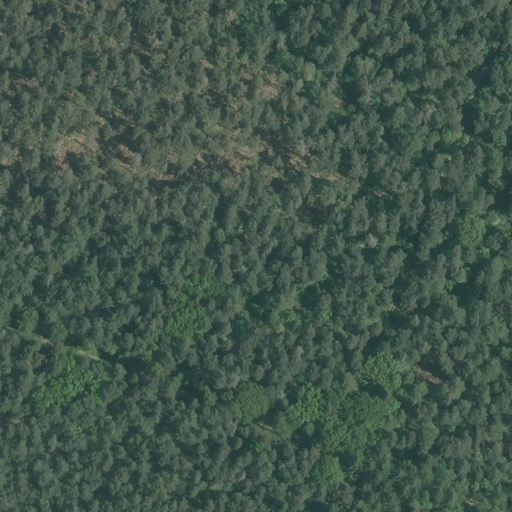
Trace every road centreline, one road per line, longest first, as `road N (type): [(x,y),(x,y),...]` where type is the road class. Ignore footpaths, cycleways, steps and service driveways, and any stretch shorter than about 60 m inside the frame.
road 1 (track): [(333,451),(511,1)]
road 2 (track): [(333,451),(0,322)]
road 3 (track): [(498,511),(333,451)]
